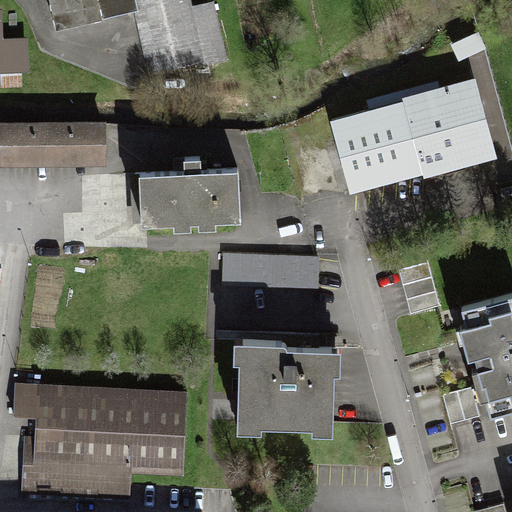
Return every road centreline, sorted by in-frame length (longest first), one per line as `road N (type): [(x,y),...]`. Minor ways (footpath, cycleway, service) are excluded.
road 1 (residential): [(330,224),(422,511)]
road 2 (residential): [(23,222),(0,393)]
